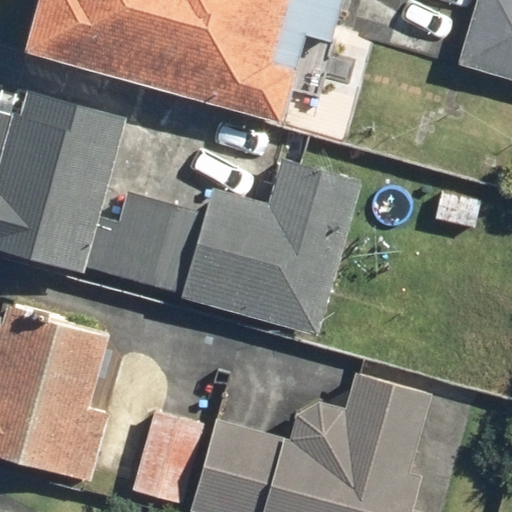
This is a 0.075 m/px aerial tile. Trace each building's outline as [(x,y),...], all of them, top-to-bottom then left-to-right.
[(38,0),(25,52),(280,120),(303,34),(330,41),(341,0),(38,0)] [(511,0),(471,0),(454,64),(511,80),(511,0)] [(124,114),(24,88),(17,116),(0,111),(0,249),(83,271),(124,114)] [(267,203),(208,187),(201,212),(179,291),(177,297),(314,334),(357,179),(279,158),(267,203)] [(480,192),(438,183),(430,221),(471,230),(480,192)] [(179,291),(201,212),(124,192),(103,271),(179,291)] [(106,330),(0,301),(0,460),(85,483),(105,409),(86,404),(106,330)] [(290,412),(284,439),(209,420),(186,511),(424,511),(425,511),(412,507),(421,474),(410,472),(430,392),(350,372),(342,404),(318,398),(290,412)] [(202,423),(149,409),(129,489),(181,503),(202,423)]
